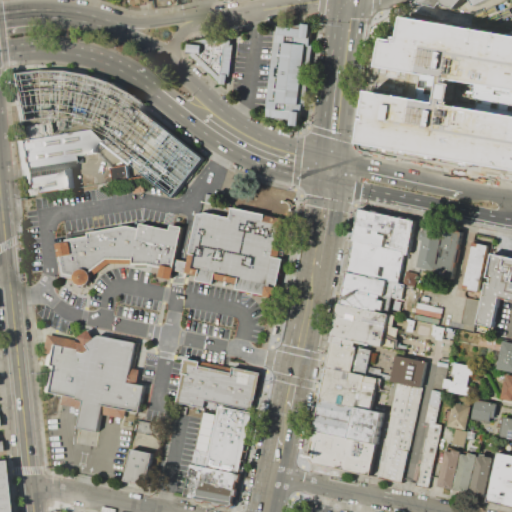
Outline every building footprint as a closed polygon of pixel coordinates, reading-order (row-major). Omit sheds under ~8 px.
[(423,0),(488,0),(481,5),(468,0),(460,9),(446,4),(445,9),(422,2),(423,0)] [(511,168),(364,143),(373,89),(420,97),(424,73),(383,66),(388,39),(405,42),(409,16),(511,33),(511,168)] [(277,27),(303,30),(304,23),(311,24),(309,46),(313,47),(303,129),(291,128),(292,122),(266,119),(277,27)] [(231,36),(230,45),(233,45),(233,50),(230,75),(228,76),(227,84),(222,84),(191,56),(192,42),(231,36)] [(9,75),(20,139),(44,135),(41,122),(52,120),(51,113),(63,110),(62,103),(78,100),(76,90),(64,92),(59,66),(9,75)] [(26,196),(19,140),(86,129),(99,142),(100,154),(68,157),(72,186),(73,189),(26,196)] [(113,167),(128,165),(130,180),(115,182),(115,179),(113,167)] [(190,253),(191,253),(187,272),(199,275),(198,280),(215,284),(216,279),(239,284),(238,289),(276,298),(285,258),(279,257),(288,220),(267,215),(268,210),(203,195),(190,253)] [(359,208),(418,220),(410,255),(405,254),(355,243),(352,243),(359,208)] [(76,278),(77,281),(79,283),(83,285),(88,284),(91,282),(92,279),(92,276),(91,272),(108,259),(133,259),(133,264),(149,265),(162,268),(161,276),(172,279),(184,227),(172,224),(171,229),(142,222),(140,228),(128,224),(88,231),(89,234),(66,238),(67,242),(57,244),(62,275),(76,278)] [(417,266),(423,240),(420,239),(422,230),(425,231),(427,223),(445,227),(436,270),(417,266)] [(461,231),(445,227),(436,270),(452,274),(461,231)] [(474,241),(489,244),(479,291),(465,288),(474,241)] [(355,243),(405,254),(399,283),(405,284),(402,299),(381,295),(345,287),(355,243)] [(511,257),(493,253),(482,301),(477,325),(496,329),(503,299),(511,301),(511,257)] [(407,271),(418,273),(415,286),(404,283),(407,271)] [(381,295),(345,287),(342,303),(378,311),(378,309),(383,310),(385,300),(380,299),(381,295)] [(420,289),(431,291),(429,301),(418,299),(420,289)] [(482,301),(477,325),(462,322),(468,297),(482,301)] [(340,303),(342,303),(378,311),(396,315),(393,327),(398,328),(394,348),(357,340),(355,346),(334,341),(332,341),(340,303)] [(408,319),(415,320),(412,331),(406,330),(408,319)] [(432,324),(444,327),(441,339),(435,338),(436,334),(430,333),(432,324)] [(47,344),(86,352),(91,349),(81,337),(91,332),(96,339),(101,335),(139,343),(131,383),(146,386),(141,413),(104,406),(99,432),(79,428),(85,402),(42,393),(47,367),(42,366),(47,344)] [(504,340),(511,341),(511,371),(497,368),(504,340)] [(334,341),(355,346),(372,350),(367,374),(328,366),(334,341)] [(397,354),(428,361),(423,387),(392,380),(397,354)] [(186,357),(202,361),(201,365),(233,372),(234,366),(263,372),(254,411),(208,400),(206,408),(178,402),(185,373),(183,372),(186,357)] [(456,362),(475,367),(474,374),(471,373),(468,386),(471,387),(469,396),(450,391),(450,388),(444,387),(447,378),(452,379),(452,380),(455,380),(457,374),(454,373),(456,362)] [(328,366),(367,374),(380,377),(373,410),(357,406),(321,399),(328,366)] [(507,373),(511,374),(511,398),(502,397),(507,373)] [(403,483),(423,389),(397,383),(377,477),(403,483)] [(321,399),(357,406),(350,437),(316,430),(321,399)] [(473,418),(477,399),(498,403),(494,422),(473,418)] [(449,425),(454,402),(472,406),(467,429),(449,425)] [(222,405),(254,412),(242,472),(209,466),(222,405)] [(429,488),(416,485),(430,424),(425,423),(429,405),(440,408),(436,425),(444,426),(429,488)] [(357,406),(373,410),(383,412),(377,443),(350,437),(357,406)] [(511,417),(511,438),(500,436),(505,416),(511,417)] [(139,422),(165,428),(152,488),(126,482),(139,422)] [(456,428),(468,431),(464,447),(453,444),(456,428)] [(310,458),(313,461),(371,474),(378,443),(377,443),(350,437),(316,430),(310,458)] [(446,450),(454,452),(454,449),(462,451),(454,488),(439,486),(446,450)] [(456,488),(469,492),(478,454),(469,452),(469,454),(463,454),(456,488)] [(499,452),(511,454),(511,505),(488,501),(499,452)] [(479,457),(485,458),(485,456),(494,458),(485,495),(471,492),(479,457)] [(185,495),(235,505),(242,472),(209,466),(192,462),(185,495)]
